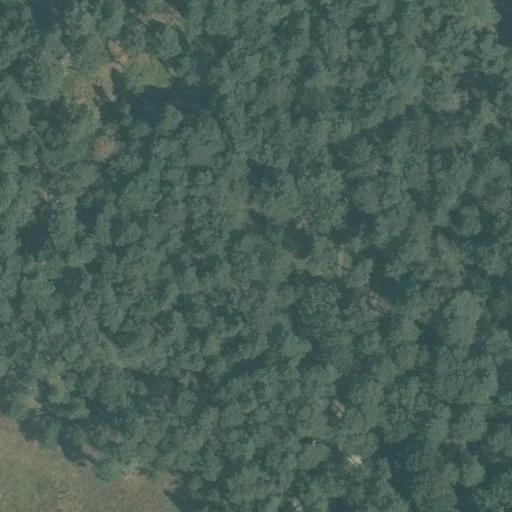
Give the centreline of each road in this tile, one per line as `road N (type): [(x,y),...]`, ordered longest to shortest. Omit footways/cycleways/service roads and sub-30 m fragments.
road 1 (track): [(340,289),(162,45),(108,0)]
road 2 (track): [(340,289),(361,186),(511,5)]
road 3 (track): [(330,455),(346,396),(340,289)]
road 4 (track): [(410,475),(345,320)]
road 5 (track): [(330,455),(410,475),(424,511)]
